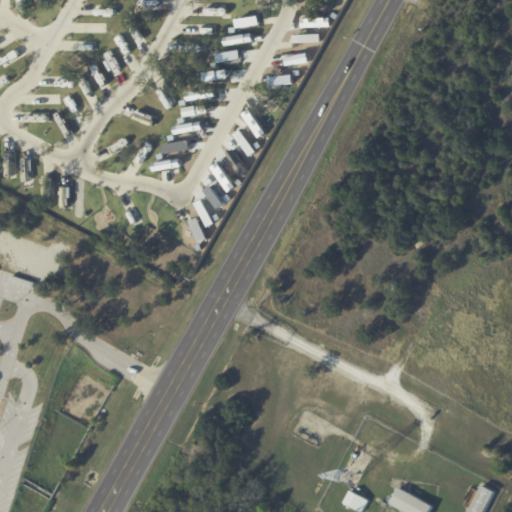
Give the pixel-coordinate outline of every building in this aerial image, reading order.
[(327,18),(302,18),(302,27),(327,26),(327,18)] [(295,43),(315,41),(314,34),(295,35),(295,43)] [(102,56),(113,75),(121,70),(110,51),(102,56)] [(469,511),(483,485),(496,492),(485,511),(469,511)] [(410,493),(434,506),(430,511),(408,511),(392,503),(400,487),(410,493)] [(354,491),(365,497),(359,510),(345,502),(351,490),(354,491)]
